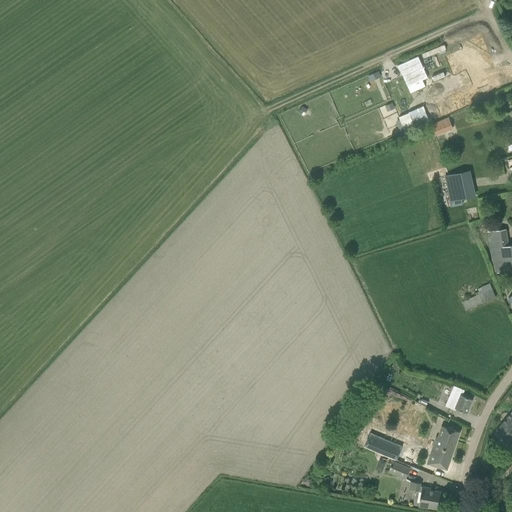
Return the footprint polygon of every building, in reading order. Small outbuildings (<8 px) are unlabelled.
[(450,68),(452,73),(461,69),(462,70),(470,66),(478,83),(495,76),(486,56),(488,55),(482,41),(471,46),(472,47),(464,51),(465,53),(456,57),(457,59),(448,63),(449,66),(450,68)] [(443,103),(449,116),(485,100),(480,87),(443,103)] [(385,104),(393,124),(415,114),(406,95),(385,104)] [(306,110),(302,106),(298,112),(303,115),(306,110)] [(448,118),(430,125),(434,136),(452,129),(448,118)] [(445,177),(450,201),(476,196),(470,171),(445,177)] [(492,268),(494,274),(511,270),(511,245),(508,246),(506,229),(487,232),(492,268)] [(507,274),(497,276),(498,283),(508,281),(507,274)] [(495,297),(492,289),(478,294),(482,303),(495,297)] [(477,305),(473,297),(462,302),(465,310),(477,305)] [(457,402),(455,408),(466,413),(472,399),(461,394),(460,396),(452,392),(450,399),(457,402)] [(429,408),(445,417),(450,408),(434,400),(429,408)] [(448,416),(457,419),(459,414),(450,411),(448,416)] [(511,411),(494,433),(510,446),(511,443),(511,411)] [(427,464),(441,469),(441,468),(447,470),(460,432),(441,426),(437,438),(439,439),(434,454),(430,453),(427,464)] [(396,459),(400,449),(388,444),(389,441),(369,433),(364,446),(396,459)] [(380,459),(376,468),(380,469),(383,468),(386,461),(380,459)] [(393,461),(388,472),(405,479),(410,468),(393,461)] [(440,497),(441,492),(439,492),(431,490),(431,488),(421,487),(420,486),(420,483),(411,482),(409,490),(416,491),(421,492),(419,506),(429,508),(429,506),(438,508),(438,506),(440,505),(441,501),(440,500),(440,497)]
